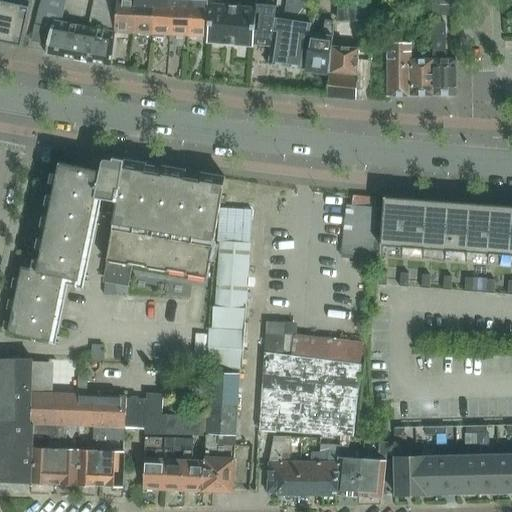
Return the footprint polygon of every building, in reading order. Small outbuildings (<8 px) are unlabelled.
[(0,0),(0,41),(22,46),(32,0),(0,0)] [(65,0),(41,0),(40,4),(63,10),(66,0),(65,0)] [(115,32),(133,33),(135,0),(115,0),(116,6),(115,16),(114,27),(114,31),(115,31),(115,32)] [(154,0),(135,0),(133,33),(152,34),(153,24),(154,0)] [(154,0),(153,24),(152,34),(170,34),(172,0),(154,0)] [(172,0),(170,34),(189,35),(191,0),(172,0)] [(191,0),(189,35),(208,36),(210,2),(210,0),(191,0)] [(257,7),(255,7),(219,3),(219,0),(210,0),(210,2),(208,36),(207,42),(253,46),(253,43),(254,33),(257,7)] [(255,0),(255,3),(255,7),(257,7),(254,33),(253,43),(271,45),(275,18),(276,5),(266,4),(266,0),(255,0)] [(268,64),(286,66),(295,0),(286,0),(283,19),(275,18),(271,45),(268,64)] [(302,21),(305,1),(296,0),(295,0),(286,66),(305,69),(309,32),(310,23),(302,21)] [(338,0),(337,18),(371,17),(370,0),(338,0)] [(115,16),(116,6),(95,1),(93,11),(115,16)] [(51,25),(59,27),(61,20),(60,20),(63,10),(40,4),(35,22),(51,26),(51,25)] [(114,27),(115,16),(93,11),(90,21),(114,27)] [(86,60),(110,65),(114,39),(115,32),(115,31),(114,31),(61,20),(59,27),(51,25),(51,26),(45,53),(76,58),(76,59),(78,59),(86,60)] [(309,32),(305,69),(308,70),(309,72),(317,73),(318,71),(328,72),(329,62),(332,45),(333,35),(333,21),(325,20),(323,34),(309,32)] [(434,21),(432,21),(432,58),(433,95),(456,95),(456,59),(445,59),(444,21),(434,21)] [(35,25),(32,41),(33,41),(46,44),(49,28),(35,25)] [(410,58),(412,58),(411,42),(387,43),(388,96),(410,95),(410,58)] [(329,62),(328,72),(330,73),(357,76),(359,48),(332,45),(329,62)] [(421,58),(412,58),(410,58),(410,85),(410,95),(433,95),(432,58),(421,58)] [(330,73),(328,97),(331,97),(331,96),(341,97),(341,98),(343,98),(343,97),(353,98),(353,99),(356,99),(357,89),(358,76),(357,76),(330,73)] [(94,169),(85,167),(59,162),(37,269),(22,266),(8,333),(50,341),(50,340),(63,277),(79,280),(96,197),(117,201),(107,261),(103,282),(129,287),(133,263),(146,266),(146,267),(169,271),(169,270),(186,272),(185,274),(208,278),(225,176),(125,159),(108,156),(102,156),(99,161),(95,160),(95,161),(96,161),(94,169)] [(406,198),(384,196),(379,253),(381,254),(381,245),(403,247),(406,198)] [(406,198),(403,247),(424,248),(428,200),(406,198)] [(428,200),(424,248),(446,250),(449,201),(428,200)] [(446,250),(468,252),(471,203),(449,201),(446,250)] [(493,205),(471,203),(468,252),(489,253),(493,205)] [(371,260),(376,207),(347,205),(341,256),(371,260)] [(511,206),(493,205),(489,253),(490,253),(511,255),(511,235),(511,206)] [(250,243),(252,209),(221,208),(218,241),(250,243)] [(250,244),(220,242),(216,303),(246,304),(250,244)] [(378,285),(386,286),(387,272),(379,271),(378,285)] [(400,287),(408,287),(409,273),(401,273),(400,287)] [(422,274),(421,288),(429,289),(430,275),(422,274)] [(452,276),(444,276),(443,290),(451,290),(452,276)] [(464,291),(472,292),(473,278),(465,277),(464,291)] [(495,280),(487,279),(486,293),(494,294),(495,280)] [(211,328),(244,330),(245,305),(214,303),(212,327),(211,327),(211,328)] [(264,333),(259,427),(258,430),(352,435),(360,364),(297,356),(298,335),(294,335),(294,323),(267,322),(266,333),(264,333)] [(244,330),(211,328),(209,328),(209,334),(207,363),(207,366),(207,372),(210,372),(239,373),(239,368),(242,369),(244,330)] [(197,334),(195,366),(207,366),(207,363),(209,334),(197,334)] [(92,344),(91,360),(103,360),(103,356),(104,345),(92,344)] [(0,479),(0,480),(32,482),(34,434),(34,424),(31,424),(32,392),(33,359),(0,359),(0,479)] [(210,372),(208,415),(207,434),(218,434),(218,443),(234,444),(235,444),(239,373),(210,372)] [(66,425),(76,426),(77,394),(32,392),(31,424),(34,424),(58,425),(66,425)] [(147,393),(146,399),(126,398),(125,428),(145,429),(145,433),(155,434),(207,435),(207,434),(208,415),(162,414),(163,394),(147,393)] [(77,394),(76,426),(93,427),(103,427),(114,427),(124,428),(125,428),(126,398),(127,396),(97,395),(87,394),(77,394)] [(34,424),(34,434),(47,434),(47,448),(34,447),(32,482),(36,482),(38,484),(43,485),(46,482),(56,483),(58,425),(34,424)] [(78,484),(79,449),(66,448),(66,425),(58,425),(56,483),(64,483),(66,486),(71,486),(74,484),(78,484)] [(466,434),(477,434),(476,425),(466,425),(466,434)] [(487,434),(487,425),(476,425),(477,434),(487,434)] [(426,435),(436,435),(436,426),(425,426),(426,435)] [(446,435),(446,426),(436,426),(436,435),(437,435),(446,435)] [(93,449),(79,449),(78,484),(82,484),(84,486),(89,487),(91,484),(100,485),(103,427),(93,427),(93,449)] [(111,439),(124,440),(124,428),(114,427),(103,427),(100,485),(109,485),(111,488),(116,488),(119,486),(123,486),(124,451),(111,450),(111,439)] [(405,436),(405,427),(394,427),(394,436),(405,436)] [(204,480),(203,489),(216,490),(216,489),(228,490),(228,491),(232,491),(232,490),(234,459),(234,446),(234,444),(218,443),(218,434),(207,434),(207,435),(205,458),(204,460),(204,480)] [(466,434),(465,434),(465,444),(477,444),(477,434),(466,434)] [(268,492),(278,492),(280,464),(281,450),(290,450),(291,436),(274,435),(274,436),(269,464),(269,470),(267,493),(268,493),(268,492)] [(446,435),(437,435),(437,444),(446,444),(446,435)] [(146,437),(145,458),(143,489),(157,489),(157,487),(162,488),(162,490),(163,490),(166,437),(146,437)] [(166,437),(163,490),(165,490),(165,488),(170,488),(169,490),(183,491),(183,489),(184,460),(173,459),(173,452),(174,438),(166,437)] [(174,438),(173,452),(184,452),(185,438),(174,438)] [(203,489),(204,480),(204,460),(193,460),(194,439),(185,438),(184,452),(184,460),(183,489),(183,491),(184,491),(184,489),(189,489),(189,491),(201,491),(201,489),(203,489)] [(339,452),(338,461),(336,484),(336,494),(358,495),(363,458),(364,455),(348,453),(349,439),(340,439),(339,452)] [(363,458),(358,495),(382,497),(383,487),(388,442),(379,441),(377,459),(363,458)] [(280,464),(278,492),(278,493),(278,495),(279,495),(279,493),(284,493),(283,495),(298,496),(300,461),(290,460),(290,450),(281,450),(280,464)] [(316,496),(320,452),(311,451),(311,461),(300,461),(298,496),(312,496),(312,494),(316,494),(316,496)] [(336,496),(336,494),(336,484),(338,461),(328,461),(328,452),(320,452),(316,496),(317,496),(317,494),(321,494),(321,496),(336,496)] [(328,452),(328,461),(338,461),(339,452),(328,452)] [(498,492),(511,491),(511,453),(497,454),(498,492)] [(478,493),(498,492),(497,454),(477,455),(478,493)] [(436,456),(437,494),(458,493),(457,455),(436,456)] [(458,493),(478,493),(477,455),(457,455),(458,493)] [(394,457),(395,495),(417,494),(416,456),(394,457)] [(417,494),(437,494),(436,456),(416,456),(417,494)]
